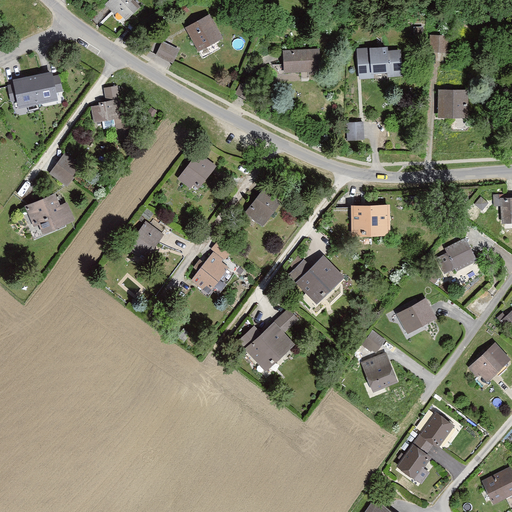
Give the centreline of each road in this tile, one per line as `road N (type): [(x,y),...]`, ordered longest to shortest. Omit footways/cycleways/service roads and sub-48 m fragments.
road 1 (residential): [(347,171),(212,352)]
road 2 (residential): [(278,141),(159,299)]
road 3 (residential): [(278,141),(120,55)]
road 4 (residential): [(120,55),(17,195)]
road 5 (residential): [(511,170),(404,178),(347,171)]
road 6 (residential): [(511,277),(424,396)]
